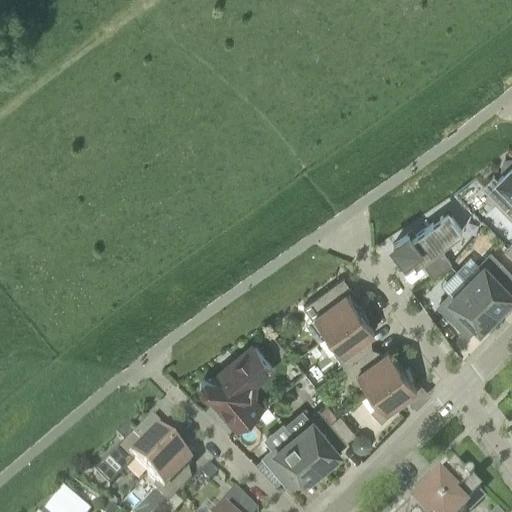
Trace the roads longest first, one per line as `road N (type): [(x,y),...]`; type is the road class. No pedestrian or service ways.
road 1 (residential): [(338,511),(460,388)]
road 2 (residential): [(292,511),(169,390)]
road 3 (residential): [(460,388),(363,251)]
